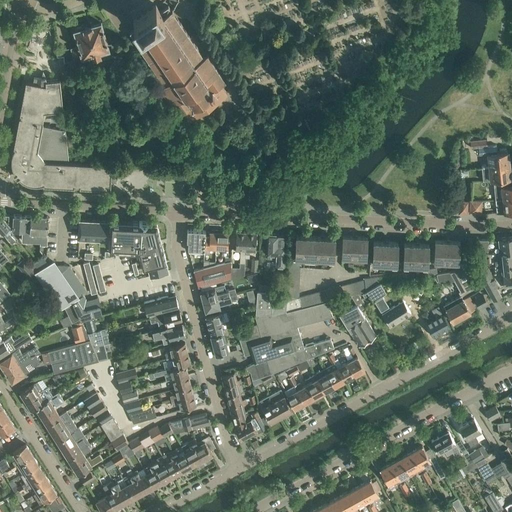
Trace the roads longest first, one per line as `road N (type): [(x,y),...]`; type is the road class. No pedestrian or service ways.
road 1 (residential): [(178,212),(511,224)]
road 2 (residential): [(511,317),(240,467)]
road 3 (residential): [(251,511),(511,369)]
road 4 (residential): [(240,467),(224,435),(180,267),(178,212)]
road 5 (residential): [(0,202),(178,212)]
